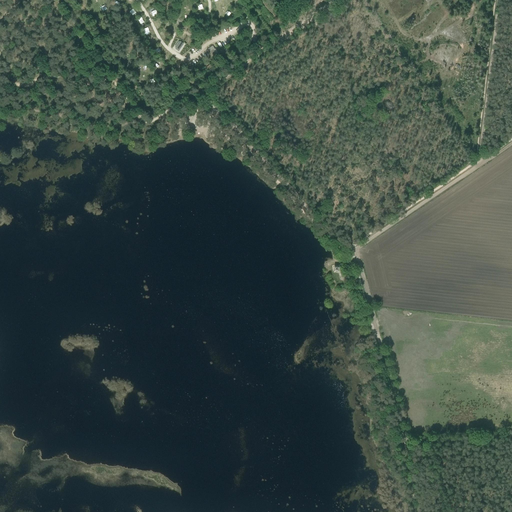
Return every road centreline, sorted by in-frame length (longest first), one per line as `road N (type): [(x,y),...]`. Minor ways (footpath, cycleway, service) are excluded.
road 1 (track): [(339,249),(371,310),(410,448),(428,456)]
road 2 (track): [(206,85),(339,249)]
road 3 (track): [(482,161),(339,249)]
road 4 (track): [(337,0),(206,85)]
